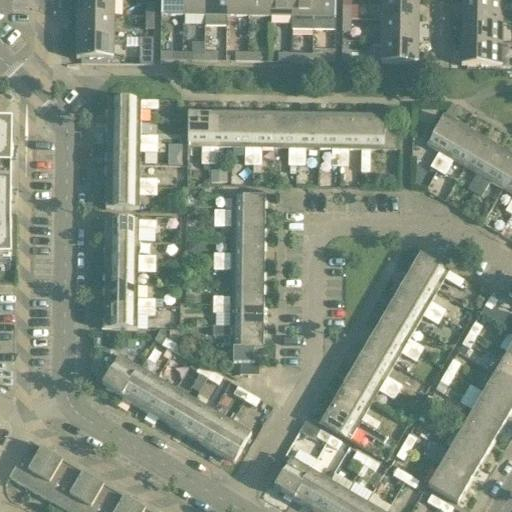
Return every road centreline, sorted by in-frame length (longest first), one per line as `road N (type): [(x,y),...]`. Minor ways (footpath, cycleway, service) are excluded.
road 1 (residential): [(234,508),(309,381),(315,232),(322,225),(441,225),(511,262)]
road 2 (residential): [(66,397),(67,134),(29,87)]
road 3 (residential): [(66,397),(79,417),(234,508)]
road 4 (residential): [(173,511),(25,424)]
